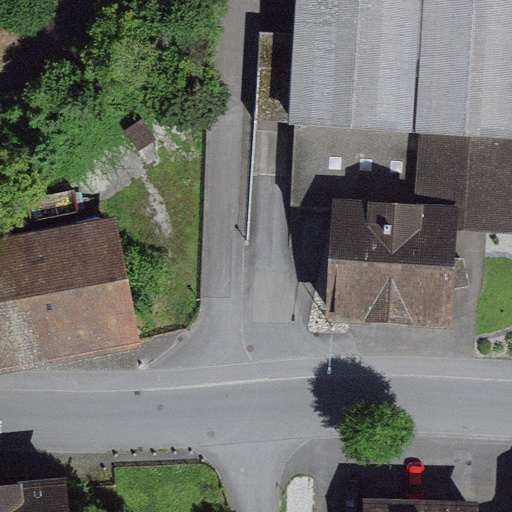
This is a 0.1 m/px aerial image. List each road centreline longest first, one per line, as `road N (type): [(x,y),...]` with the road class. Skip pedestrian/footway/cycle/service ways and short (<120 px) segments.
road 1 (residential): [(229,421),(511,411)]
road 2 (residential): [(0,424),(229,421)]
